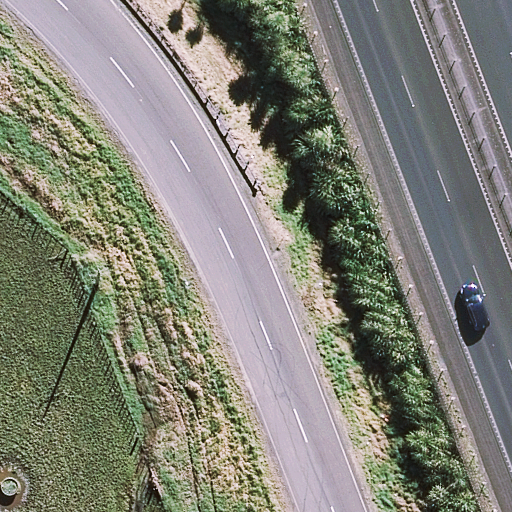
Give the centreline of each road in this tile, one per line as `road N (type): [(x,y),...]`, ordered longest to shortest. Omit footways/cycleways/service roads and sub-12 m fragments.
road 1 (unclassified): [(57,0),(175,148),(236,266),(335,511)]
road 2 (motorway): [(511,367),(373,0)]
